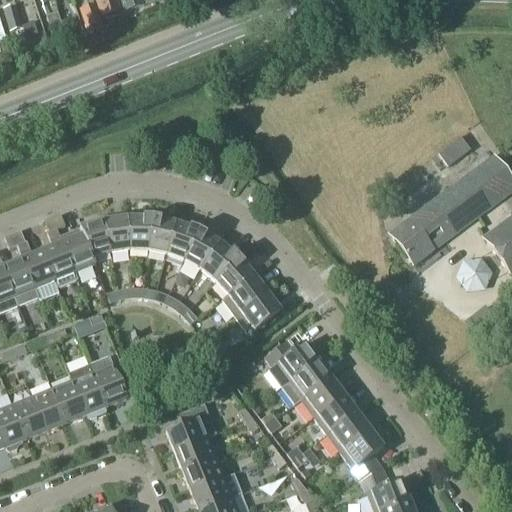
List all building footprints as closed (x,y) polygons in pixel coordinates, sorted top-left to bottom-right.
[(109,0),(104,0),(96,3),(98,7),(102,21),(121,15),(116,0),(110,0),(109,0)] [(136,0),(117,0),(122,14),(140,8),(136,0)] [(16,7),(3,11),(8,28),(21,24),(16,7)] [(98,7),(82,12),(89,31),(104,26),(102,21),(98,7)] [(60,19),(58,14),(48,18),(53,33),(63,29),(60,19)] [(70,16),(60,19),(63,29),(65,36),(75,33),(70,16)] [(34,24),(23,27),(28,46),(40,42),(34,24)] [(468,154),(449,127),(428,143),(448,169),(468,154)] [(389,236),(413,268),(511,193),(511,183),(493,158),(389,236)] [(147,254),(151,218),(138,216),(137,221),(127,221),(129,254),(147,254)] [(60,218),(52,221),(56,233),(65,229),(60,218)] [(147,254),(166,258),(175,226),(164,224),(165,219),(151,218),(147,254)] [(511,218),(483,241),(511,279),(511,218)] [(42,254),(54,285),(57,290),(76,283),(74,277),(56,233),(52,221),(44,224),(48,235),(46,236),(52,250),(42,254)] [(129,254),(127,221),(102,224),(109,256),(129,254)] [(111,263),(109,256),(102,224),(79,232),(82,238),(83,238),(92,262),(95,268),(111,263)] [(185,230),(175,226),(166,258),(184,264),(200,231),(187,226),(185,230)] [(217,240),(200,231),(184,264),(201,274),(219,247),(215,244),(217,240)] [(79,232),(59,239),(74,277),(95,268),(92,262),(83,238),(82,238),(79,232)] [(54,285),(42,254),(32,258),(26,244),(24,245),(20,234),(12,237),(17,249),(22,262),(35,292),(54,285)] [(17,249),(12,237),(4,240),(8,252),(17,249)] [(219,247),(201,274),(215,286),(241,259),(230,250),(227,253),(219,247)] [(215,286),(228,300),(254,280),(247,272),(250,268),(241,259),(215,286)] [(39,302),(22,262),(2,270),(18,310),(39,302)] [(0,314),(17,308),(2,270),(0,271),(0,314)] [(222,305),(235,322),(267,297),(254,280),(228,300),(222,305)] [(119,303),(131,301),(131,292),(118,294),(119,303)] [(131,301),(142,301),(143,292),(131,292),(131,301)] [(142,301),(155,303),(157,294),(143,292),(142,301)] [(109,307),(119,303),(118,294),(106,299),(109,307)] [(155,303),(165,307),(169,298),(157,294),(155,303)] [(280,315),(267,297),(235,322),(248,339),(280,315)] [(174,313),(181,304),(169,298),(165,307),(174,313)] [(174,313),(183,320),(191,312),(181,304),(174,313)] [(191,312),(183,320),(191,328),(199,322),(191,312)] [(94,329),(103,325),(100,316),(90,320),(94,329)] [(64,330),(52,335),(55,343),(67,339),(64,330)] [(199,339),(204,345),(214,337),(209,331),(199,339)] [(43,348),(55,343),(52,335),(39,340),(43,348)] [(214,337),(204,345),(209,352),(220,344),(214,337)] [(193,343),(180,353),(189,366),(202,356),(193,343)] [(274,369),(288,388),(318,365),(304,346),(293,354),(286,345),(264,361),(272,371),(274,369)] [(24,346),(11,351),(15,360),(27,355),(24,346)] [(0,358),(2,365),(15,360),(11,351),(0,355),(0,358)] [(109,359),(88,367),(106,410),(126,402),(109,359)] [(295,409),(301,405),(331,382),(318,365),(288,388),(282,392),(295,409)] [(88,367),(68,375),(72,384),(86,419),(88,422),(92,423),(107,417),(107,413),(106,410),(88,367)] [(301,405),(313,422),(344,399),(331,382),(301,405)] [(72,384),(51,392),(65,427),(86,419),(72,384)] [(51,392),(31,400),(45,435),(65,427),(51,392)] [(313,422),(326,439),(357,417),(344,399),(313,422)] [(31,400),(11,408),(25,443),(45,435),(31,400)] [(25,443),(11,408),(0,412),(0,440),(4,452),(6,451),(9,453),(18,450),(18,446),(25,443)] [(165,434),(173,454),(208,440),(208,442),(216,438),(204,408),(176,419),(180,428),(165,434)] [(245,427),(251,422),(243,411),(236,416),(244,427),(245,427)] [(261,422),(267,430),(277,422),(271,415),(261,422)] [(326,439),(339,456),(369,433),(357,417),(326,439)] [(245,427),(244,427),(251,436),(258,431),(251,422),(245,427)] [(277,422),(267,430),(273,438),(283,430),(277,422)] [(349,475),(358,486),(382,473),(372,459),(383,451),(369,433),(339,456),(352,473),(349,475)] [(208,440),(173,454),(181,474),(216,460),(208,442),(208,440)] [(272,461),(279,456),(273,449),(266,454),(272,461)] [(286,457),(292,464),(302,457),(296,449),(286,457)] [(272,461),(271,462),(278,472),(286,466),(279,456),(272,461)] [(302,457),(292,464),(298,472),(308,464),(302,457)] [(224,480),(216,460),(181,474),(189,494),(224,480)] [(366,497),(371,511),(388,511),(409,504),(401,483),(388,488),(382,473),(358,486),(363,499),(366,497)] [(235,476),(224,480),(189,494),(196,511),(203,511),(232,500),(243,496),(235,476)] [(296,482),(290,487),(297,497),(304,492),(299,486),(296,482)] [(316,507),(304,492),(300,495),(311,511),(316,507)] [(236,511),(232,500),(203,511),(236,511)]
